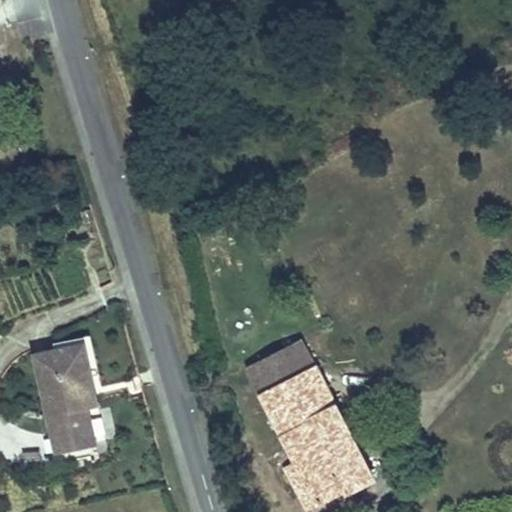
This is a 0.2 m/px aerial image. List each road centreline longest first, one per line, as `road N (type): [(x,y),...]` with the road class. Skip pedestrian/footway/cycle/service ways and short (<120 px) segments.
road 1 (residential): [(60,0),(114,162),(206,511)]
road 2 (unknown): [(354,511),(397,492),(439,442),(495,345)]
